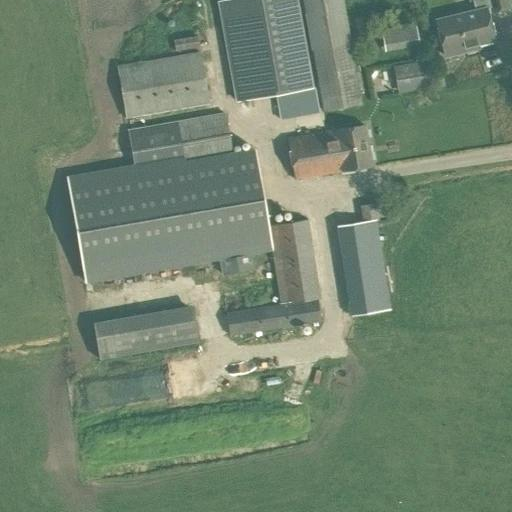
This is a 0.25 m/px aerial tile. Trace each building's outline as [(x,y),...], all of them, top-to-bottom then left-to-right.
[(223,0),(218,1),(237,103),(313,90),(297,0),(223,0)] [(302,0),(303,4),(323,112),(361,104),(343,0),(302,0)] [(508,0),(487,0),(491,14),(511,9),(508,0)] [(479,46),(496,42),(487,6),(434,19),(444,59),(480,50),(479,46)] [(415,24),(381,30),(385,53),(420,46),(415,24)] [(175,51),(199,47),(197,35),(173,39),(175,51)] [(116,66),(126,119),(210,104),(200,51),(116,66)] [(422,61),(393,65),(398,93),(426,89),(422,61)] [(225,112),(128,130),(134,164),(183,154),(185,162),(233,154),(225,112)] [(295,181),(341,172),(373,167),(366,124),(333,130),(333,129),(288,138),(295,181)] [(134,164),(66,176),(85,281),(219,258),(222,274),(253,268),(250,252),(272,248),(255,151),(233,154),(185,162),(183,154),(134,164)] [(361,222),(336,226),(348,305),(350,317),(390,310),(376,221),(379,221),(376,203),(359,206),(361,222)] [(226,313),(230,337),(321,322),(319,300),(321,300),(308,219),(274,225),(286,303),(226,313)] [(90,352),(189,338),(185,308),(146,314),(144,300),(84,309),(90,352)] [(188,352),(119,362),(122,385),(191,375),(188,352)] [(84,369),(85,407),(104,406),(102,368),(84,369)]
